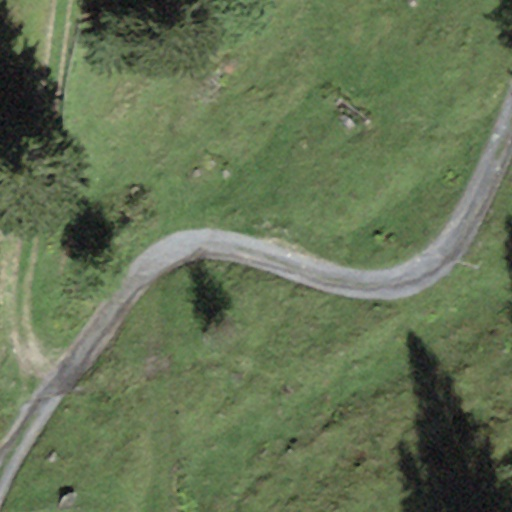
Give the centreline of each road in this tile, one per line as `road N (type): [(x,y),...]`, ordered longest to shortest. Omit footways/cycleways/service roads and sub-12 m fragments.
road 1 (track): [(511,96),(462,233),(420,272),(382,286),(224,244),(190,242),(157,253),(59,377),(0,469)]
road 2 (track): [(63,0),(17,277),(27,353),(59,377)]
